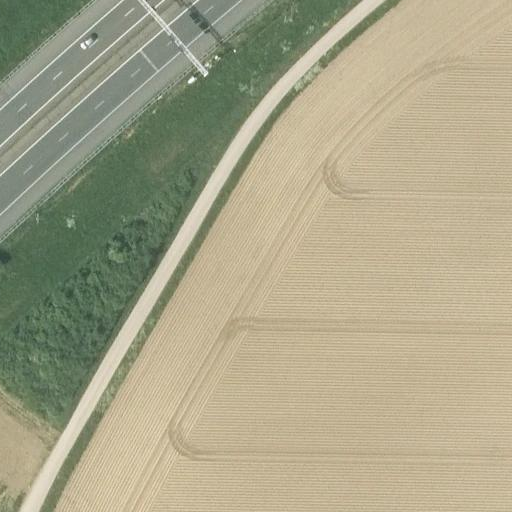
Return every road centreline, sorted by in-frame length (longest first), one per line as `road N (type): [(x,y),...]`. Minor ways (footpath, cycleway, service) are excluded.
road 1 (track): [(25,511),(268,97),(380,0)]
road 2 (motorway): [(0,198),(226,0)]
road 3 (motorway): [(146,0),(0,128)]
